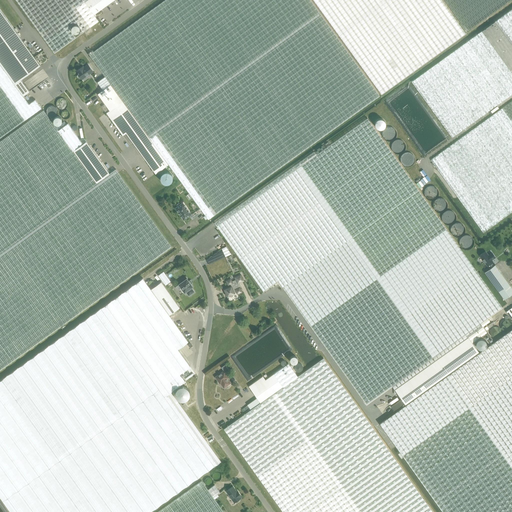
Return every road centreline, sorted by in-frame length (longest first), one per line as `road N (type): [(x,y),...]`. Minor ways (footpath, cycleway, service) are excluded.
road 1 (unclassified): [(270,511),(204,418),(199,386),(213,309),(203,270),(63,77),(68,58),(148,0)]
road 2 (unclassified): [(511,96),(425,158),(429,175),(417,184)]
